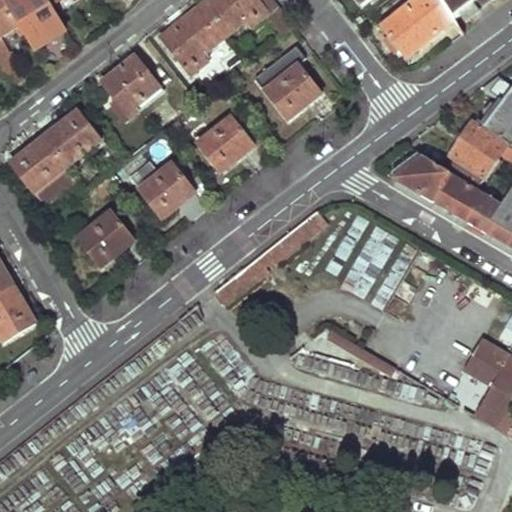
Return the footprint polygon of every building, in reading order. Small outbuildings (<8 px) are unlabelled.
[(50,8),(45,0),(0,0),(18,29),(31,51),(63,30),(55,16),(50,8)] [(0,40),(18,29),(0,0),(0,73),(10,89),(22,82),(0,46),(0,40)] [(61,0),(50,8),(55,16),(79,0),(61,0)] [(210,0),(200,8),(228,45),(249,29),(253,31),(267,20),(282,38),(293,30),(269,0),(210,0)] [(356,0),(363,8),(372,0),(356,0)] [(420,0),(383,29),(407,60),(455,24),(438,0),(420,0)] [(438,0),(455,24),(459,21),(473,10),(476,7),(484,0),(438,0)] [(496,3),(493,0),(484,0),(476,7),(482,15),(496,3)] [(159,40),(186,76),(228,45),(200,8),(159,40)] [(479,17),(473,10),(459,21),(465,28),(479,17)] [(292,52),(259,78),(268,89),(262,94),(286,123),(316,99),(293,69),(300,63),(292,52)] [(135,60),(100,86),(115,104),(111,109),(122,120),(159,90),(135,60)] [(511,84),(484,124),(511,145),(511,84)] [(47,143),(68,169),(100,145),(76,115),(59,128),(62,132),(47,143)] [(228,120),(195,148),(219,176),(238,161),(235,157),(249,146),(228,120)] [(447,171),(479,190),(500,156),(506,146),(475,124),(452,157),(454,159),(447,171)] [(59,128),(44,139),(47,143),(62,132),(59,128)] [(30,150),(33,154),(47,143),(44,139),(30,150)] [(68,169),(47,143),(33,154),(30,150),(9,166),(41,208),(77,180),(68,169)] [(506,146),(500,156),(511,162),(511,148),(507,144),(506,146)] [(252,150),(249,146),(235,157),(238,161),(252,150)] [(423,156),(419,154),(388,178),(393,181),(469,225),(488,195),(479,190),(447,171),(423,156)] [(170,168),(137,194),(161,222),(180,207),(176,203),(190,193),(170,168)] [(113,188),(105,177),(91,188),(99,199),(113,188)] [(511,187),(506,197),(502,204),(496,201),(488,195),(469,225),(511,250),(511,187)] [(193,196),(190,193),(176,203),(180,207),(193,196)] [(502,204),(506,197),(501,194),(496,201),(502,204)] [(215,295),(226,306),(270,273),(267,269),(314,232),(316,236),(330,225),(321,213),(215,295)] [(110,215),(76,243),(99,271),(119,255),(115,251),(129,241),(110,215)] [(289,228),(294,234),(309,222),(304,216),(289,228)] [(374,289),(389,246),(364,237),(345,291),(366,298),(370,287),(374,289)] [(0,297),(12,291),(16,289),(0,263),(0,297)] [(22,307),(26,305),(16,289),(12,291),(22,307)] [(12,291),(0,297),(0,338),(7,350),(40,329),(26,305),(22,307),(12,291)] [(511,313),(503,331),(511,335),(511,313)] [(511,354),(486,339),(467,369),(495,387),(477,415),(508,434),(511,429),(511,430),(511,354)]
